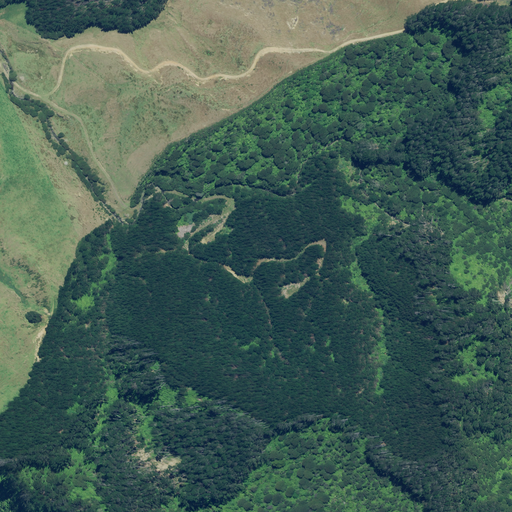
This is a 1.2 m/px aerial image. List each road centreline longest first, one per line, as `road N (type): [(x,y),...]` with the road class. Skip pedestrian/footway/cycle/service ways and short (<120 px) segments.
road 1 (track): [(43,96),(82,121),(128,207),(162,190),(231,200),(190,245),(244,278),(253,278),(267,256),(288,258),(325,241),(323,266),(302,286)]
road 2 (track): [(447,0),(405,28),(332,49),(271,48),(238,76),(200,78),(169,62),(141,69),(114,49),(84,45),(67,51),(59,85),(43,96),(14,81),(0,62)]
